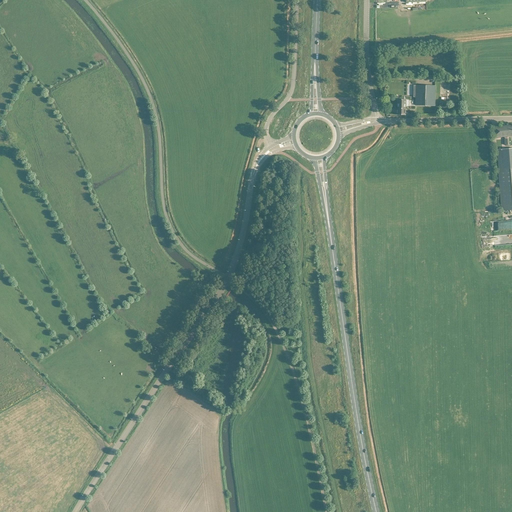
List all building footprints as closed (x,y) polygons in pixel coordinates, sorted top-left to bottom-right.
[(435,106),(435,86),(416,85),(415,105),(435,106)] [(406,101),(406,100),(397,100),(397,109),(406,109),(406,106),(409,106),(409,101),(406,101)] [(511,125),(495,127),(496,138),(511,136),(511,125)] [(511,182),(511,148),(497,150),(500,184),(511,182)] [(511,220),(496,222),(497,233),(498,246),(511,245),(511,220)]
